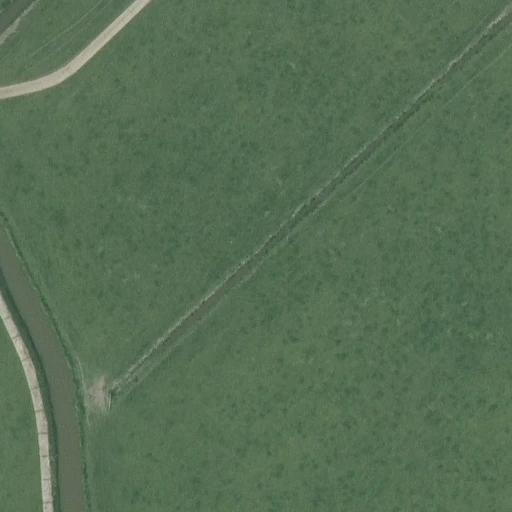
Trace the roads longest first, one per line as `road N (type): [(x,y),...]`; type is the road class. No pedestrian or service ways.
road 1 (track): [(0,320),(32,391),(49,511)]
road 2 (track): [(0,95),(40,86),(81,62),(145,0)]
